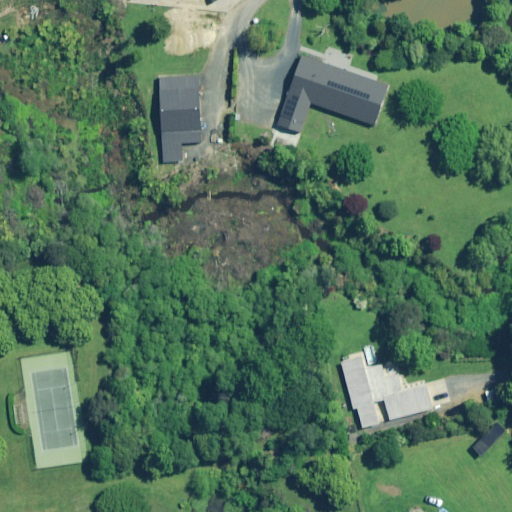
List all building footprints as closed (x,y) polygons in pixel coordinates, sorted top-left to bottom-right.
[(389,87),(303,57),(279,126),(301,134),(311,105),(375,127),(389,87)] [(202,143),(198,77),(160,79),(165,162),(183,161),(182,144),(202,143)] [(357,409),(362,429),(380,425),(374,405),(385,402),(390,421),(434,410),(427,387),(405,393),(400,376),(386,379),(382,367),(365,371),(362,359),(342,364),(354,410),(357,409)] [(499,388),(485,391),(488,403),(502,400),(499,388)] [(506,434),(497,425),(473,449),(482,458),(506,434)]
